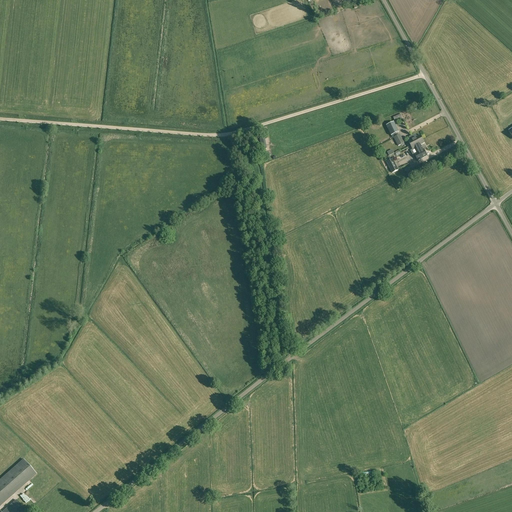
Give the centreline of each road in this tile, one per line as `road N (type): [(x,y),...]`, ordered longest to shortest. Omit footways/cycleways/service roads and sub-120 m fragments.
road 1 (unclassified): [(95,511),(495,203)]
road 2 (track): [(0,119),(218,135),(425,75)]
road 3 (unclassified): [(495,203),(384,0)]
